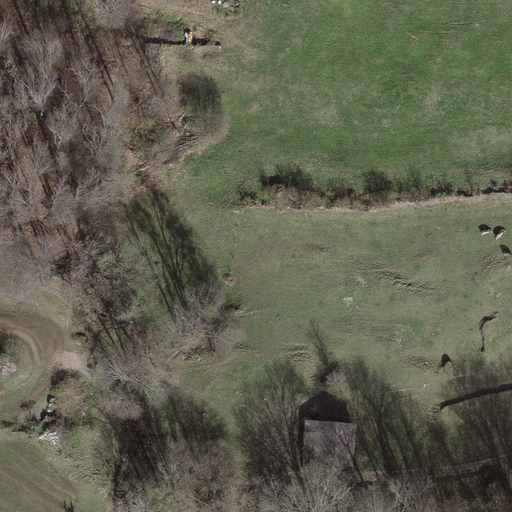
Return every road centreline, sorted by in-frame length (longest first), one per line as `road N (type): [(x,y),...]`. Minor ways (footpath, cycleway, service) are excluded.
road 1 (track): [(511,122),(450,123),(395,110),(301,121)]
road 2 (track): [(340,477),(480,465),(511,454)]
